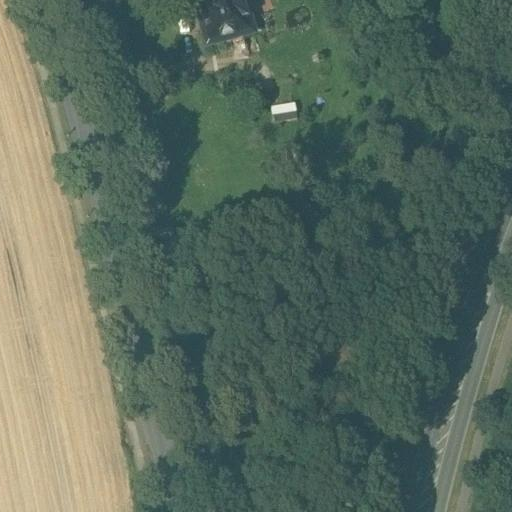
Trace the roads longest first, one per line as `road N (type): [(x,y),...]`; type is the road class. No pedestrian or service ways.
road 1 (residential): [(176,511),(64,56),(43,0)]
road 2 (primary): [(511,229),(424,511)]
